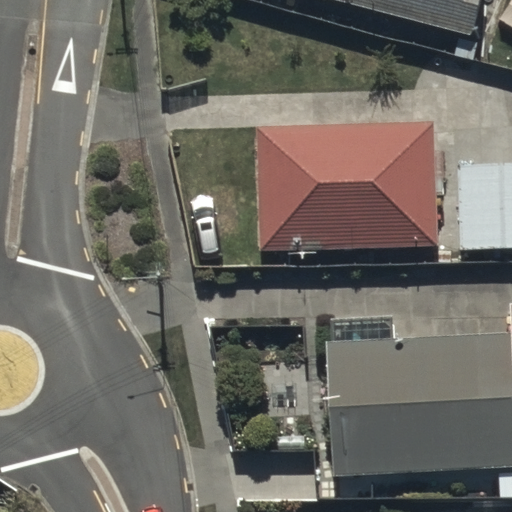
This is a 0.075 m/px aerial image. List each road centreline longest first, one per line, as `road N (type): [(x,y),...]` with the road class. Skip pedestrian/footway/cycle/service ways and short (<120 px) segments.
road 1 (residential): [(6,291),(43,0)]
road 2 (residential): [(6,291),(47,307),(73,342),(77,386),(57,425)]
